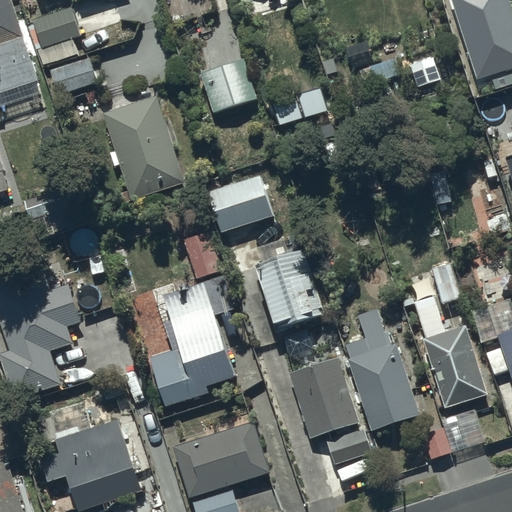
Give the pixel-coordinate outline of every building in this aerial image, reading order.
[(0,0),(0,107),(42,93),(9,0),(0,0)] [(460,76),(436,0),(379,0),(407,92),(460,76)] [(453,0),(478,77),(511,66),(511,8),(509,0),(453,0)] [(66,7),(31,20),(41,47),(36,49),(42,65),(74,52),(70,40),(77,37),(66,7)] [(246,59),(199,74),(211,113),(259,98),(246,59)] [(90,60),(48,72),(56,96),(97,84),(90,60)] [(157,96),(103,112),(115,150),(108,152),(112,168),(118,166),(129,203),(184,186),(157,96)] [(272,218),(257,173),(206,191),(221,235),(272,218)] [(76,191),(24,209),(28,221),(46,215),(53,235),(88,222),(76,191)] [(511,207),(509,200),(480,213),(491,237),(511,226),(511,207)] [(221,271),(209,231),(183,239),(195,279),(221,271)] [(303,251),(252,268),(271,325),(291,319),(293,323),(323,314),(303,251)] [(459,297),(451,266),(434,271),(442,302),(459,297)] [(41,270),(0,282),(0,328),(6,349),(0,350),(0,361),(11,399),(60,385),(50,352),(73,345),(67,327),(80,323),(68,285),(47,291),(41,270)] [(170,351),(147,358),(162,408),(207,395),(204,385),(234,376),(206,282),(161,295),(169,321),(161,323),(170,351)] [(433,298),(413,305),(425,340),(420,342),(443,409),(487,394),(463,327),(445,333),(433,298)] [(511,329),(495,336),(511,387),(511,329)] [(363,341),(344,347),(370,433),(423,416),(400,344),(367,354),(363,341)] [(337,359),(286,376),(307,439),(358,423),(337,359)] [(48,418),(32,423),(38,445),(54,441),(58,454),(39,460),(46,483),(64,477),(74,511),(77,511),(140,494),(119,420),(92,428),(84,401),(47,412),(48,418)] [(474,410),(442,420),(452,451),(477,443),(476,439),(483,437),(474,410)] [(254,424),(173,449),(188,497),(269,472),(254,424)] [(441,427),(421,434),(431,459),(450,452),(441,427)] [(364,431),(326,443),(333,464),(371,453),(364,431)] [(22,511),(5,458),(0,459),(0,511),(22,511)] [(239,511),(234,492),(192,503),(194,511),(239,511)]
